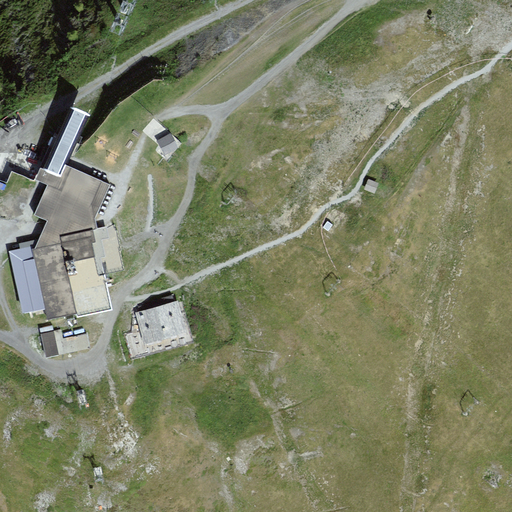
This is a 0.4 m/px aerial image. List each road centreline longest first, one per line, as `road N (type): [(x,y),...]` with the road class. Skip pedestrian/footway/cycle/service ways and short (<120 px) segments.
road 1 (track): [(0,334),(42,366),(74,368),(99,351),(107,320),(154,266),(220,112),(183,109),(159,118),(140,139),(104,221)]
road 2 (track): [(247,0),(0,137)]
road 3 (track): [(220,112),(360,0)]
